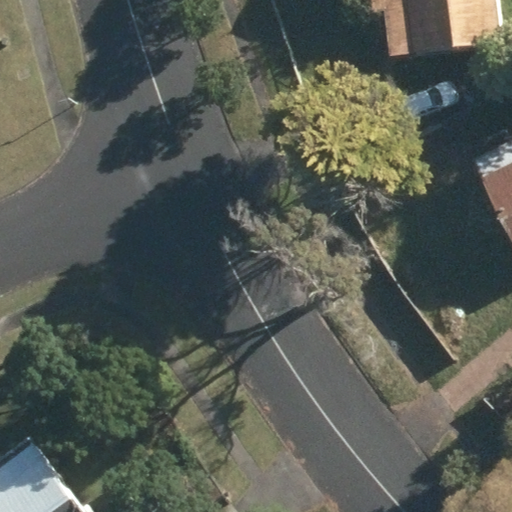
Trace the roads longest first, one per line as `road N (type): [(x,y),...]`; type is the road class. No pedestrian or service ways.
road 1 (residential): [(430,511),(352,420),(162,156)]
road 2 (residential): [(0,239),(162,156)]
road 3 (residential): [(162,156),(128,0)]
